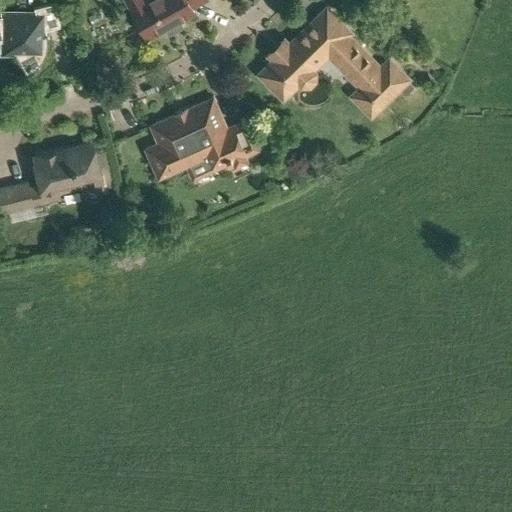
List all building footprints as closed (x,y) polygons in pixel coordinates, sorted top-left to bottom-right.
[(126,0),(130,7),(147,38),(194,12),(191,6),(202,0),(126,0)] [(47,39),(47,34),(42,35),(42,30),(46,29),(60,26),(54,3),(0,16),(0,40),(2,40),(1,54),(15,55),(26,74),(30,72),(33,70),(34,69),(39,68),(40,62),(44,57),(46,51),(47,45),(47,39)] [(414,86),(408,79),(408,78),(389,58),(380,67),(348,34),(350,31),(327,7),(289,44),(287,41),(271,57),(273,59),(259,73),(283,98),(297,84),(301,86),(305,87),(309,86),(313,84),(315,80),(316,76),(315,72),(313,68),(328,54),(360,87),(351,95),(371,115),(398,88),(405,95),(414,86)] [(147,149),(159,176),(207,154),(213,168),(231,159),(232,162),(245,156),(244,154),(258,148),(246,120),(226,129),(212,98),(152,125),(160,143),(147,149)] [(43,192),(80,183),(81,188),(82,191),(85,196),(90,199),(95,199),(100,196),(103,192),(103,191),(103,186),(93,143),(34,157),(40,182),(29,185),(31,195),(43,192)] [(31,195),(29,185),(28,180),(0,187),(0,198),(3,212),(34,204),(31,195)]
